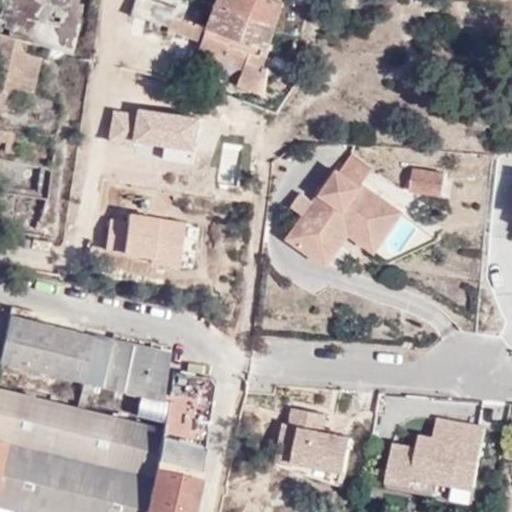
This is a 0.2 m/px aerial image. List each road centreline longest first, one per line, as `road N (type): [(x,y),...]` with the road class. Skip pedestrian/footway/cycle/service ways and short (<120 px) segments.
road 1 (residential): [(234,354),(480,375),(506,363)]
road 2 (residential): [(234,354),(0,289)]
